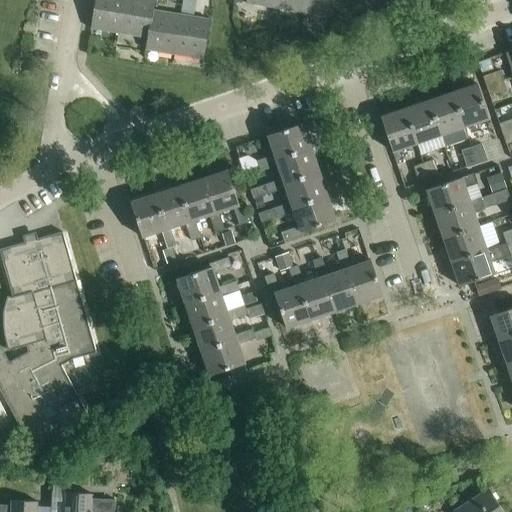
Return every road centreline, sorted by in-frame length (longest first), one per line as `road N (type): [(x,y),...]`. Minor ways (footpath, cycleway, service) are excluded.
road 1 (unclassified): [(342,67),(63,163)]
road 2 (residential): [(423,299),(342,67)]
road 3 (unclassified): [(506,12),(342,67)]
road 4 (residential): [(63,163),(57,109),(74,0)]
